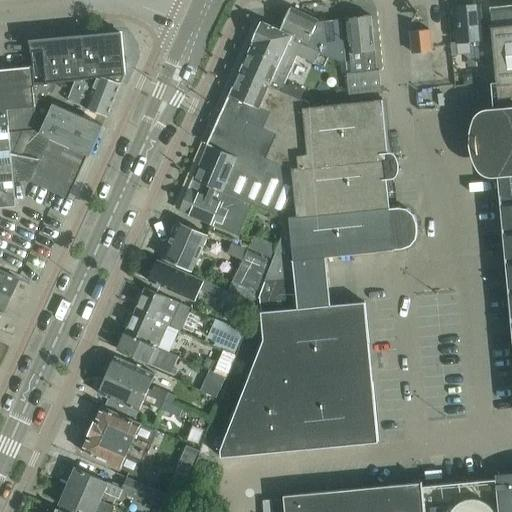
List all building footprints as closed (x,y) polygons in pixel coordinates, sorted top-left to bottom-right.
[(477,3),(449,6),(453,43),(472,41),(473,53),(474,62),(489,61),(485,28),(480,29),(477,3)] [(289,8),(279,29),(290,34),(341,57),(345,57),(341,19),(319,21),(289,8)] [(493,113),(485,113),(488,141),(490,160),(511,157),(511,10),(491,12),(495,63),(496,81),(496,82),(496,83),(490,83),(493,113)] [(369,16),(345,19),(348,52),(351,73),(346,74),(348,96),(381,92),(379,71),(379,70),(375,70),(375,65),(369,16)] [(259,21),(231,87),(247,94),(254,80),(280,91),(280,90),(295,56),(313,63),(318,52),(288,39),(290,34),(279,29),(259,21)] [(410,31),(412,53),(430,52),(428,29),(410,31)] [(28,42),(30,66),(32,84),(51,82),(57,81),(67,81),(67,80),(74,79),(123,73),(119,33),(28,42)] [(476,63),(478,83),(491,82),(489,62),(476,63)] [(0,207),(14,206),(12,181),(29,180),(40,157),(49,137),(40,132),(53,103),(45,99),(44,100),(43,100),(34,96),(33,86),(32,84),(30,66),(0,68),(0,207)] [(67,100),(107,116),(119,84),(101,77),(74,80),(74,79),(67,80),(67,81),(67,86),(72,86),(67,100)] [(258,296),(263,338),(220,447),(221,457),(378,442),(370,359),(365,302),(329,306),(326,268),(325,257),(376,252),(376,251),(393,250),(392,249),(402,248),(410,245),(415,238),(416,230),(415,221),(412,213),(405,208),(397,206),(397,205),(396,205),(391,168),(384,169),(383,159),(386,158),(385,143),(380,99),(308,106),(308,102),(280,90),(280,91),(254,80),(247,94),(231,87),(206,144),(207,145),(298,183),(285,218),(289,217),(289,221),(282,222),(257,295),(258,296)] [(32,84),(33,86),(47,93),(51,82),(32,84)] [(47,93),(33,86),(34,96),(43,100),(47,93)] [(40,157),(29,180),(65,196),(98,123),(53,103),(40,132),(49,137),(40,157)] [(298,183),(207,145),(192,179),(194,180),(221,192),(222,191),(232,195),(229,202),(248,211),(251,203),(284,218),(285,218),(298,183)] [(511,157),(490,160),(491,168),(491,174),(492,174),(498,173),(511,327),(511,157)] [(221,192),(194,180),(189,189),(188,189),(179,210),(238,234),(248,211),(229,202),(232,195),(222,191),(221,192)] [(177,222),(162,256),(192,269),(207,235),(177,222)] [(272,248),(255,240),(250,250),(267,258),(272,248)] [(231,242),(226,252),(242,260),(228,290),(245,298),(249,299),(267,259),(231,242)] [(157,259),(148,280),(194,300),(201,284),(205,286),(203,290),(241,307),(245,298),(228,290),(157,259)] [(0,320),(19,279),(0,270),(0,320)] [(135,310),(168,324),(178,301),(144,287),(135,310)] [(135,310),(125,332),(169,351),(179,330),(167,325),(168,324),(135,310)] [(216,320),(207,338),(215,342),(214,344),(238,355),(247,335),(216,320)] [(169,352),(169,351),(125,332),(118,348),(171,372),(178,356),(169,352)] [(234,354),(223,350),(214,372),(224,376),(234,354)] [(106,374),(164,400),(177,406),(180,399),(168,392),(154,386),(153,390),(148,388),(154,374),(114,356),(106,374)] [(207,358),(204,366),(212,370),(215,362),(207,358)] [(164,400),(106,374),(98,393),(138,411),(144,397),(149,399),(147,403),(160,408),(161,407),(174,412),(177,406),(164,400)] [(221,379),(208,374),(201,391),(214,396),(221,379)] [(140,477),(160,431),(103,406),(96,422),(93,421),(87,434),(90,435),(82,452),(140,477)] [(186,444),(177,466),(188,471),(198,450),(186,444)] [(177,466),(165,493),(177,498),(188,471),(177,466)] [(76,468),(67,486),(100,501),(104,492),(118,498),(121,492),(121,488),(76,468)] [(511,511),(511,474),(496,476),(496,475),(495,475),(496,479),(495,479),(497,511),(511,511)] [(165,493),(126,476),(121,488),(121,492),(165,511),(170,511),(177,498),(165,493)] [(422,483),(284,495),(285,511),(424,511),(422,486),(422,481),(421,481),(422,483)] [(100,501),(67,486),(60,504),(77,511),(100,511),(96,510),(100,501)] [(444,511),(444,498),(432,498),(432,511),(444,511)]
